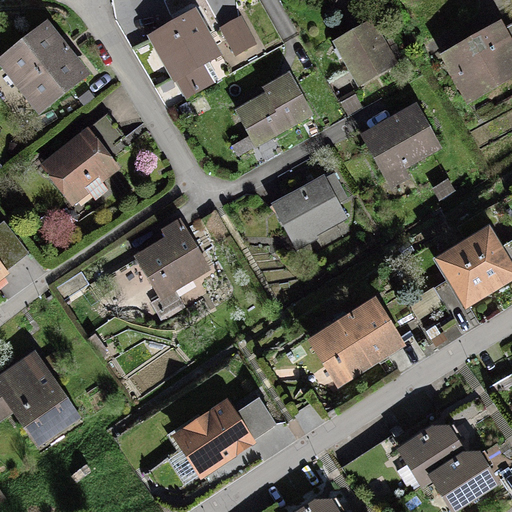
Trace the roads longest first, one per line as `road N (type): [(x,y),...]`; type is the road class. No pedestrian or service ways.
road 1 (residential): [(86,0),(195,182),(228,192),(379,111)]
road 2 (residential): [(208,511),(511,326)]
